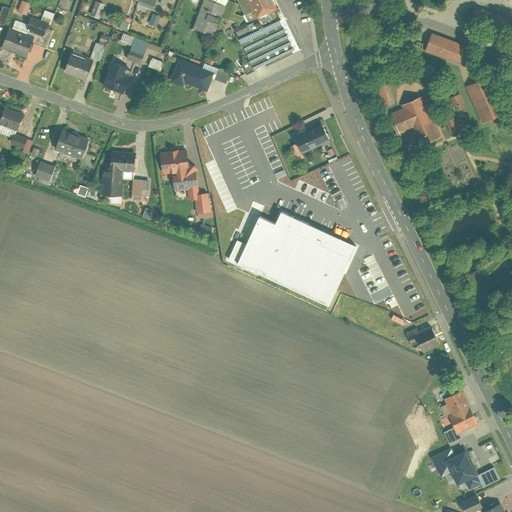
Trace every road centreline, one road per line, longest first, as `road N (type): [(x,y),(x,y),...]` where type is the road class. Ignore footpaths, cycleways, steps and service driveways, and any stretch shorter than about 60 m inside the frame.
road 1 (tertiary): [(336,54),(355,121),(511,438)]
road 2 (residential): [(0,78),(136,124),(195,113),(336,54)]
road 3 (unclassified): [(371,0),(511,51)]
